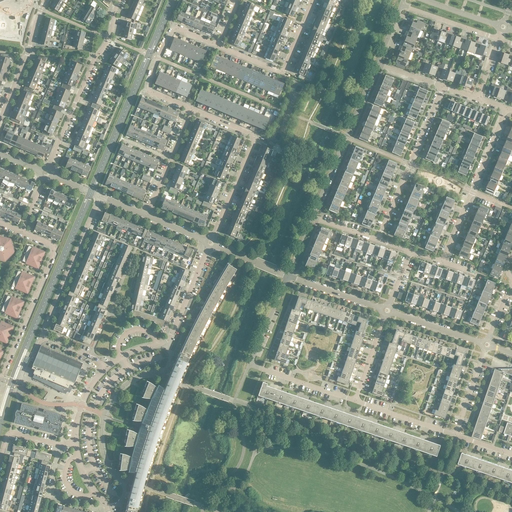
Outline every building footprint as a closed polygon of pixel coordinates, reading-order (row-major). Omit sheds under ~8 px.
[(334,6),(322,1),(321,4),(323,5),(322,8),(331,12),(334,6)] [(61,7),(54,2),(51,7),(58,12),(61,7)] [(141,5),(133,2),(131,7),(139,10),(141,5)] [(247,2),(245,6),(244,8),(254,12),(256,7),(247,2)] [(296,6),(288,3),(286,8),(294,11),(296,6)] [(90,5),(87,10),(95,15),(97,10),(94,8),(90,5)] [(139,10),(131,7),(129,12),(137,15),(139,10)] [(254,12),(244,8),(242,13),(252,17),(254,12)] [(294,11),(286,8),(284,13),(292,16),(294,11)] [(331,12),(322,8),(320,11),(318,10),(317,13),(329,18),(331,12)] [(95,15),(87,10),(84,15),(92,19),(95,15)] [(186,11),(185,14),(181,22),(186,24),(190,16),(191,13),(186,11)] [(137,15),(129,12),(127,17),(135,20),(137,15)] [(176,20),(181,22),(185,14),(180,12),(176,20)] [(80,21),(81,20),(89,24),(92,19),(84,15),(82,13),(78,20),(80,21)] [(252,17),(242,13),(240,18),(250,22),(252,17)] [(329,18),(317,13),(316,16),(318,17),(317,19),(326,24),(329,18)] [(195,18),(190,16),(186,24),(191,26),(195,18)] [(281,17),(278,22),(288,26),(290,21),(281,17)] [(200,20),(195,18),(191,26),(196,28),(200,20)] [(250,22),(240,18),(238,23),(248,27),(250,22)] [(412,22),(410,26),(420,31),(423,23),(411,18),(410,21),(412,22)] [(326,24),(317,19),(315,22),(313,21),(312,24),(314,25),(324,29),(326,24)] [(205,22),(200,20),(196,28),(201,30),(205,22)] [(210,24),(205,22),(201,30),(206,32),(210,24)] [(211,22),(210,24),(206,32),(211,34),(216,24),(211,22)] [(288,26),(278,22),(276,27),(286,31),(288,26)] [(248,27),(238,23),(236,28),(246,32),(248,27)] [(314,25),(312,24),(310,30),(312,31),(322,35),(324,29),(314,25)] [(420,31),(410,26),(408,31),(406,30),(405,33),(417,38),(420,31)] [(286,31),(276,27),(274,32),(284,36),(286,31)] [(430,38),(437,41),(441,31),(436,30),(437,28),(434,27),(430,38)] [(246,32),(236,28),(234,33),(244,37),(246,32)] [(312,31),(310,30),(308,33),(311,34),(309,37),(319,41),(322,35),(312,31)] [(445,33),(441,31),(437,41),(445,44),(449,32),(446,31),(445,33)] [(284,36),(274,32),(272,37),(282,41),(284,36)] [(452,33),(449,32),(445,44),(452,46),(455,36),(451,35),(452,33)] [(244,37),(234,33),(232,38),(242,42),(244,37)] [(417,38),(405,33),(404,36),(406,37),(404,41),(414,45),(417,38)] [(460,38),(455,36),(452,46),(459,49),(464,37),(461,36),(460,38)] [(180,40),(174,37),(169,49),(174,52),(180,40)] [(282,41),(272,37),(270,42),(280,46),(282,41)] [(319,41),(309,37),(308,40),(306,39),(305,42),(317,47),(319,41)] [(466,38),(464,37),(459,49),(467,51),(470,41),(466,40),(466,38)] [(242,42),(232,38),(230,43),(239,47),(242,42)] [(185,42),(180,40),(174,52),(180,54),(185,42)] [(73,47),(81,49),(83,43),(74,41),(71,41),(70,44),(71,46),(73,47)] [(414,45),(404,41),(402,45),(400,44),(399,47),(411,52),(414,45)] [(475,43),(470,41),(467,51),(474,54),(478,42),(475,41),(475,43)] [(190,44),(185,42),(180,54),(185,56),(190,44)] [(280,46),(270,42),(268,47),(278,51),(280,46)] [(317,47),(305,42),(303,45),(306,46),(304,49),(314,53),(317,47)] [(481,43),(478,42),(474,54),(482,56),(483,53),(486,54),(488,49),(485,48),(485,46),(481,45),(481,43)] [(195,46),(190,44),(185,56),(190,58),(195,46)] [(201,49),(195,46),(190,58),(196,61),(201,49)] [(278,51),(268,47),(266,52),(276,56),(278,51)] [(411,52),(399,47),(398,50),(400,51),(398,55),(408,59),(411,52)] [(118,48),(115,53),(122,58),(125,53),(118,48)] [(206,51),(201,49),(196,61),(201,63),(206,51)] [(314,53),(304,49),(303,51),(301,51),(300,53),(312,58),(314,53)] [(276,56),(266,52),(264,57),(273,61),(276,56)] [(122,58),(115,53),(112,57),(119,62),(122,58)] [(312,58),(300,53),(299,56),(301,57),(299,60),(309,64),(312,58)] [(501,63),(509,65),(511,56),(511,53),(510,53),(509,55),(505,53),(504,54),(501,53),(499,59),(502,60),(501,63)] [(10,55),(1,54),(0,57),(0,62),(8,65),(10,59),(7,58),(8,55),(10,55)] [(210,67),(215,69),(220,57),(215,55),(210,67)] [(396,63),(395,66),(404,69),(408,59),(398,55),(396,60),(394,59),(393,62),(396,63)] [(47,57),(39,57),(38,60),(36,59),(33,64),(43,68),(47,57)] [(119,62),(112,57),(109,62),(116,67),(119,62)] [(226,59),(220,57),(215,69),(221,71),(226,59)] [(82,60),(73,59),(70,67),(79,71),(81,65),(79,64),(81,60),(82,60)] [(231,61),(226,59),(221,71),(226,73),(231,61)] [(309,64),(299,60),(298,63),(296,62),(295,65),(307,70),(309,64)] [(422,72),(428,74),(431,65),(425,63),(426,61),(423,60),(421,65),(424,66),(422,72)] [(236,64),(231,61),(226,73),(231,76),(236,64)] [(8,65),(0,62),(0,68),(6,70),(8,65)] [(43,68),(33,64),(31,69),(40,73),(43,68)] [(107,64),(105,70),(114,74),(116,68),(107,64)] [(241,66),(236,64),(231,76),(236,78),(241,66)] [(307,70),(295,65),(294,68),(296,69),(295,72),(304,76),(307,70)] [(437,67),(431,65),(428,74),(434,76),(436,71),(439,72),(441,66),(438,65),(437,67)] [(247,68),(241,66),(236,78),(242,80),(247,68)] [(441,66),(439,72),(442,73),(440,78),(446,80),(449,71),(443,69),(444,67),(441,66)] [(79,71),(70,67),(67,72),(77,76),(79,71)] [(252,70),(247,68),(242,80),(247,82),(252,70)] [(40,73),(31,69),(29,74),(38,78),(40,73)] [(114,74),(105,70),(102,75),(112,79),(114,74)] [(257,73),(252,70),(247,82),(252,85),(257,73)] [(459,70),(459,72),(457,78),(459,79),(458,84),(464,86),(467,77),(464,76),(465,72),(459,70)] [(455,73),(449,71),(446,80),(452,82),(454,77),(457,78),(459,72),(456,71),(455,73)] [(77,76),(67,72),(65,77),(74,81),(77,76)] [(154,84),(160,86),(165,74),(160,72),(154,84)] [(263,75),(257,73),(252,85),(257,87),(263,75)] [(38,78),(29,74),(27,80),(36,84),(38,78)] [(170,76),(165,74),(160,86),(165,88),(170,76)] [(112,79),(102,75),(100,80),(110,84),(112,79)] [(268,77),(263,75),(257,87),(263,89),(268,77)] [(385,75),(383,81),(391,84),(393,79),(385,75)] [(176,79),(170,76),(165,88),(170,91),(176,79)] [(74,81),(65,77),(62,85),(69,88),(70,85),(72,87),(74,81)] [(273,79),(268,77),(263,89),(268,91),(273,79)] [(473,79),(467,77),(464,86),(470,88),(472,83),(475,84),(477,78),(474,77),(473,79)] [(181,81),(176,79),(170,91),(176,93),(181,81)] [(278,81),(273,79),(268,91),(273,93),(278,81)] [(36,84),(27,80),(24,85),(27,86),(26,89),(33,92),(36,84)] [(110,84),(100,80),(98,86),(107,90),(110,84)] [(186,83),(181,81),(176,93),(181,95),(186,83)] [(284,84),(278,81),(273,93),(279,96),(280,93),(281,93),(281,91),(281,90),(284,84)] [(391,84),(383,81),(380,87),(389,90),(391,84)] [(192,85),(186,83),(181,95),(186,97),(192,85)] [(491,95),(497,97),(500,89),(501,86),(492,83),(490,89),(493,90),(491,95)] [(69,88),(62,85),(59,93),(68,97),(70,92),(67,90),(69,88)] [(418,91),(417,93),(425,97),(427,91),(423,89),(423,87),(417,85),(415,90),(418,91)] [(107,90),(98,86),(96,91),(105,95),(107,90)] [(389,90),(380,87),(378,92),(386,96),(389,90)] [(506,91),(500,89),(497,97),(503,100),(505,94),(508,95),(510,89),(508,89),(507,88),(506,91)] [(33,92),(26,89),(25,91),(22,90),(20,96),(29,100),(33,92)] [(195,101),(201,103),(206,91),(200,89),(195,101)] [(105,95),(96,91),(94,96),(103,100),(105,95)] [(211,94),(206,91),(201,103),(206,106),(211,94)] [(389,97),(386,96),(378,92),(376,98),(384,101),(386,102),(389,97)] [(411,97),(414,99),(422,102),(425,97),(417,93),(414,92),(411,97)] [(68,97),(59,93),(56,98),(65,102),(68,97)] [(216,96),(211,94),(206,106),(211,108),(216,96)] [(29,100),(20,96),(18,101),(27,105),(29,100)] [(103,100),(94,96),(91,102),(95,103),(94,106),(100,108),(103,100)] [(222,98),(216,96),(211,108),(217,110),(222,98)] [(143,98),(142,97),(138,107),(143,109),(147,99),(143,97),(143,98)] [(65,102),(56,98),(53,106),(60,109),(61,107),(63,108),(65,102)] [(227,100),(222,98),(217,110),(222,112),(227,100)] [(384,101),(376,98),(373,103),(382,107),(384,101)] [(152,101),(147,99),(143,109),(148,111),(152,101)] [(422,102),(414,99),(412,104),(420,108),(422,102)] [(232,103),(227,100),(222,112),(227,114),(232,103)] [(30,106),(27,105),(18,101),(16,106),(27,111),(30,106)] [(158,103),(152,101),(148,111),(153,113),(158,103)] [(447,109),(452,111),(456,103),(450,101),(449,103),(447,109)] [(163,106),(158,103),(153,113),(159,115),(163,106)] [(237,105),(232,103),(227,114),(232,117),(237,105)] [(461,105),(456,103),(452,111),(458,114),(461,105)] [(420,108),(412,104),(410,110),(418,113),(420,108)] [(243,107),(237,105),(232,117),(238,119),(243,107)] [(373,105),(370,111),(378,114),(381,108),(373,105)] [(467,108),(461,105),(458,114),(463,116),(467,108)] [(27,111),(16,106),(13,112),(22,115),(25,117),(27,111)] [(60,109),(53,106),(50,114),(59,118),(61,113),(58,112),(60,109)] [(100,108),(94,106),(93,108),(89,107),(87,112),(96,116),(100,108)] [(168,108),(163,106),(159,115),(164,118),(168,108)] [(248,109),(243,107),(238,119),(243,121),(248,109)] [(172,110),(168,108),(164,118),(169,120),(173,111),(172,110)] [(473,110),(467,108),(463,116),(469,118),(473,110)] [(253,111),(248,109),(243,121),(248,123),(253,111)] [(405,115),(407,116),(415,119),(418,113),(410,110),(407,109),(405,115)] [(478,112),(473,110),(469,118),(475,121),(478,112)] [(179,113),(173,111),(169,120),(175,122),(179,113)] [(258,114),(253,111),(248,123),(253,126),(258,114)] [(378,114),(370,111),(368,116),(376,120),(378,114)] [(22,115),(13,112),(11,117),(14,118),(13,121),(11,120),(19,124),(22,115)] [(96,116),(87,112),(85,117),(94,121),(96,116)] [(484,115),(478,112),(475,121),(473,123),(478,125),(479,123),(480,123),(484,115)] [(59,118),(50,114),(47,120),(57,124),(59,118)] [(264,116),(258,114),(253,126),(259,128),(264,116)] [(489,117),(484,115),(480,123),(486,125),(489,117)] [(269,118),(264,116),(259,128),(264,130),(267,124),(269,121),(268,121),(269,118)] [(376,120),(368,116),(366,122),(374,125),(376,120)] [(94,121),(85,117),(82,123),(92,127),(94,121)] [(400,123),(403,125),(411,128),(414,122),(403,118),(400,123)] [(452,124),(441,119),(439,125),(450,130),(452,124)] [(57,124),(47,120),(45,125),(54,129),(57,124)] [(197,121),(195,124),(195,126),(204,130),(206,125),(197,121)] [(374,125),(366,122),(363,127),(371,131),(374,125)] [(92,127),(82,123),(80,128),(90,132),(92,127)] [(54,129),(45,125),(42,133),(50,137),(50,136),(48,136),(49,133),(52,134),(54,129)] [(130,125),(126,134),(131,137),(135,127),(130,125)] [(411,128),(403,125),(401,130),(409,134),(411,128)] [(450,130),(439,125),(437,131),(445,134),(448,135),(450,130)] [(204,130),(195,126),(192,131),(202,135),(204,130)] [(140,130),(135,127),(131,137),(136,139),(140,130)] [(371,131),(363,127),(361,133),(369,136),(371,131)] [(90,132),(80,128),(78,133),(87,137),(90,132)] [(3,141),(9,144),(13,135),(7,132),(8,130),(5,129),(3,135),(3,136),(3,134),(6,135),(3,141)] [(146,132),(140,130),(136,139),(142,141),(146,132)] [(409,134),(401,130),(399,136),(407,139),(409,134)] [(202,135),(192,131),(190,136),(200,140),(202,135)] [(445,134),(437,131),(434,136),(443,140),(445,134)] [(151,134),(146,132),(142,141),(147,143),(151,134)] [(87,137),(78,133),(76,138),(85,142),(87,137)] [(369,136),(361,133),(358,139),(367,142),(369,136)] [(482,137),(474,133),(471,139),(480,142),(482,137)] [(156,136),(151,134),(147,143),(152,146),(156,136)] [(18,137),(13,135),(9,144),(15,146),(18,137)] [(231,135),(229,140),(238,144),(241,139),(231,135)] [(161,138),(156,136),(152,146),(157,148),(161,138)] [(200,140),(190,136),(188,141),(198,145),(200,140)] [(407,139),(399,136),(396,141),(404,145),(407,139)] [(443,140),(434,136),(432,142),(440,145),(443,140)] [(24,139),(18,137),(15,146),(20,148),(24,139)] [(88,144),(85,142),(76,138),(74,144),(77,145),(76,148),(79,149),(82,150),(82,149),(85,150),(88,144)] [(167,141),(161,138),(157,148),(163,150),(167,141)] [(29,142),(24,139),(20,148),(26,151),(29,142)] [(480,142),(471,139),(469,144),(477,148),(480,142)] [(238,144),(229,140),(226,145),(236,149),(238,144)] [(198,145),(188,141),(186,146),(196,150),(198,145)] [(404,145),(396,141),(394,147),(402,150),(404,145)] [(35,144),(29,142),(26,151),(31,153),(35,144)] [(440,145),(432,142),(430,147),(438,151),(440,145)] [(41,146),(35,144),(31,153),(37,155),(41,146)] [(477,148),(469,144),(467,150),(475,153),(477,148)] [(127,147),(121,145),(118,154),(123,156),(127,147)] [(236,149),(226,145),(224,150),(234,154),(236,149)] [(46,149),(41,146),(37,155),(42,158),(45,152),(47,153),(47,154),(50,147),(47,146),(46,149)] [(196,150),(186,146),(184,151),(194,155),(196,150)] [(260,148),(259,151),(271,156),(273,150),(263,146),(262,149),(260,148)] [(366,150),(355,146),(355,147),(354,147),(354,148),(353,148),(353,149),(354,150),(353,153),(362,156),(363,152),(365,153),(365,151),(366,151),(366,150)] [(132,149),(127,147),(123,156),(128,158),(132,149)] [(402,150),(394,147),(391,153),(400,156),(402,150)] [(438,151),(430,147),(427,153),(436,156),(438,151)] [(511,150),(504,147),(502,152),(510,155),(511,150)] [(137,151),(132,149),(128,158),(133,161),(137,151)] [(462,154),(464,155),(473,159),(475,153),(467,150),(464,149),(462,154)] [(234,154),(224,150),(222,155),(232,159),(234,154)] [(143,154),(137,151),(133,161),(139,163),(143,154)] [(194,155),(184,151),(182,156),(192,160),(194,155)] [(271,156),(259,151),(257,154),(260,155),(258,158),(268,162),(271,156)] [(510,155),(502,152),(500,157),(508,160),(510,155)] [(363,157),(362,156),(353,153),(351,155),(350,156),(350,157),(350,158),(350,159),(358,162),(359,160),(361,161),(362,161),(363,157)] [(436,156),(427,153),(425,159),(435,163),(436,163),(436,162),(438,159),(438,158),(436,156)] [(148,156),(143,154),(139,163),(144,165),(148,156)] [(232,159),(222,155),(220,160),(230,164),(232,159)] [(473,159),(464,155),(462,161),(470,164),(473,159)] [(153,158),(148,156),(144,165),(149,167),(153,158)] [(192,160),(182,156),(180,161),(189,165),(192,160)] [(508,160),(500,157),(498,162),(506,165),(508,160)] [(65,167),(70,170),(74,160),(69,158),(65,167)] [(159,160),(153,158),(149,167),(155,170),(159,160)] [(268,162),(258,158),(257,161),(255,160),(254,163),(266,168),(268,162)] [(358,162),(350,159),(350,160),(349,160),(348,160),(348,161),(348,162),(348,163),(347,165),(356,169),(358,162)] [(80,163),(74,160),(70,170),(72,170),(72,171),(76,172),(80,163)] [(230,164),(220,160),(218,165),(228,169),(230,164)] [(384,165),(384,166),(397,171),(398,169),(395,167),(397,163),(388,160),(387,163),(387,162),(386,163),(385,164),(384,165)] [(470,164),(462,161),(460,166),(468,170),(470,164)] [(506,165),(498,162),(495,167),(504,170),(506,165)] [(85,165),(80,163),(76,172),(79,174),(80,174),(81,174),(85,165)] [(266,168),(254,163),(252,166),(255,167),(253,169),(263,174),(266,168)] [(178,164),(176,170),(185,174),(188,168),(178,164)] [(90,167),(85,165),(81,174),(86,176),(90,167)] [(228,169),(218,165),(216,170),(226,174),(228,169)] [(356,169),(347,165),(346,168),(345,168),(345,169),(344,169),(344,170),(345,171),(344,172),(353,175),(356,169)] [(397,171),(384,166),(383,167),(383,169),(383,170),(384,170),(383,173),(391,176),(393,173),(396,174),(397,171)] [(468,170),(460,166),(457,172),(465,176),(468,170)] [(504,170),(495,167),(493,172),(501,175),(504,170)] [(263,174),(253,169),(252,172),(250,171),(249,174),(261,179),(263,174)] [(185,174),(176,170),(174,175),(183,179),(185,174)] [(226,174),(216,170),(214,175),(224,179),(226,174)] [(12,173),(7,171),(3,179),(4,179),(8,182),(8,183),(12,173)] [(353,175),(344,172),(343,173),(342,174),(342,175),(343,176),(342,178),(350,182),(353,175)] [(501,175),(493,172),(491,177),(499,180),(501,175)] [(18,176),(12,173),(8,183),(14,183),(14,184),(18,176)] [(391,176),(383,173),(382,175),(381,175),(380,176),(379,177),(379,178),(378,178),(391,184),(393,181),(390,180),(391,176)] [(261,179),(249,174),(247,177),(250,178),(248,181),(258,185),(261,179)] [(114,177),(109,175),(105,184),(106,185),(110,187),(114,177)] [(183,179),(174,175),(172,180),(181,184),(183,179)] [(23,178),(18,176),(14,184),(15,184),(19,187),(23,178)] [(119,179),(114,177),(110,187),(115,189),(119,179)] [(499,180),(491,177),(489,182),(497,185),(499,180)] [(29,180),(23,178),(19,187),(25,188),(29,180)] [(350,182),(342,178),(341,181),(340,181),(339,181),(339,182),(339,183),(339,184),(347,188),(350,182)] [(391,184),(378,178),(378,179),(378,180),(378,181),(378,183),(379,183),(377,186),(386,189),(387,185),(390,187),(391,184)] [(125,182),(119,179),(115,189),(121,191),(125,182)] [(213,179),(210,184),(220,188),(222,183),(213,179)] [(34,183),(29,180),(25,188),(26,189),(30,192),(31,191),(34,183)] [(181,184),(172,180),(169,186),(173,187),(172,190),(175,191),(178,192),(181,184)] [(258,185),(248,181),(247,184),(245,183),(244,186),(246,187),(256,191),(258,185)] [(130,184),(125,182),(121,191),(126,194),(130,184)] [(497,185),(489,182),(487,187),(495,190),(497,185)] [(135,186),(130,184),(126,194),(131,196),(135,186)] [(220,188),(210,184),(208,189),(218,193),(220,188)] [(347,188),(339,184),(339,185),(338,185),(337,186),(337,187),(337,188),(336,191),(345,194),(347,188)] [(413,188),(411,186),(409,189),(422,194),(423,193),(423,191),(423,190),(422,190),(423,187),(415,184),(413,188)] [(140,188),(135,186),(131,196),(135,197),(136,198),(140,188)] [(386,189),(377,186),(376,188),(375,189),(374,190),(373,191),(386,197),(387,194),(384,193),(386,189)] [(246,187),(244,193),(253,197),(256,191),(246,187)] [(495,190),(487,187),(485,192),(493,195),(495,190)] [(146,190),(140,188),(136,198),(142,200),(146,190)] [(218,193),(208,189),(206,195),(215,199),(218,193)] [(422,194),(409,189),(408,192),(411,193),(410,197),(418,200),(419,198),(420,198),(421,197),(421,196),(422,195),(422,194)] [(53,200),(57,192),(51,190),(48,198),(47,199),(53,200)] [(345,194),(336,191),(335,193),(334,194),(334,195),(334,196),(334,197),(342,201),(345,194)] [(386,197),(373,191),(373,192),(373,193),(372,194),(373,196),(372,198),(380,202),(382,198),(385,199),(386,197)] [(62,195),(57,192),(53,200),(54,201),(58,204),(62,195)] [(242,196),(241,199),(251,203),(253,197),(244,193),(241,192),(240,195),(242,196)] [(68,197),(62,195),(58,204),(59,204),(64,205),(68,197)] [(215,199),(206,195),(203,203),(206,204),(209,205),(210,203),(213,204),(215,199)] [(73,199),(68,197),(64,205),(65,205),(69,208),(70,207),(73,199)] [(342,201),(334,197),(333,198),(332,199),(332,200),(332,201),(331,204),(339,207),(342,201)] [(418,200),(410,197),(408,200),(405,199),(404,202),(417,207),(417,205),(418,204),(418,203),(417,203),(418,200)] [(442,202),(442,203),(455,208),(456,205),(453,204),(454,200),(446,197),(445,199),(444,199),(443,200),(442,201),(442,202)] [(161,208),(166,210),(170,201),(165,198),(161,208)] [(380,202),(372,198),(371,201),(370,201),(369,201),(369,202),(368,204),(381,209),(382,207),(379,206),(380,202)] [(251,203),(241,199),(240,201),(238,201),(236,203),(248,209),(251,203)] [(175,203),(170,201),(166,210),(168,211),(167,211),(171,213),(175,203)] [(417,207),(404,202),(403,204),(406,206),(404,209),(413,213),(414,210),(414,211),(415,210),(416,209),(417,208),(417,207)] [(181,205),(175,203),(171,213),(177,215),(181,205)] [(248,209),(236,203),(235,206),(237,207),(236,210),(246,214),(248,209)] [(455,208),(442,203),(441,203),(441,204),(441,206),(441,207),(442,207),(441,210),(449,213),(450,209),(453,211),(455,208)] [(339,207),(331,204),(330,206),(329,206),(328,207),(328,208),(329,209),(328,210),(337,214),(339,207)] [(381,209),(368,204),(367,204),(368,205),(367,206),(367,207),(367,208),(368,209),(367,211),(375,215),(377,211),(379,212),(381,209)] [(186,207),(181,205),(177,215),(182,217),(186,207)] [(479,205),(477,210),(485,214),(487,208),(479,205)] [(191,210),(186,207),(182,217),(187,219),(191,210)] [(11,211),(6,209),(3,216),(5,217),(4,218),(5,219),(7,220),(11,211)] [(413,213),(404,209),(403,213),(400,212),(399,215),(412,220),(412,219),(412,218),(412,217),(412,216),(411,215),(413,213)] [(196,212),(191,210),(187,219),(192,222),(196,212)] [(246,214),(236,210),(235,213),(233,212),(232,215),(243,220),(246,214)] [(449,213),(441,210),(440,212),(439,212),(438,213),(437,214),(437,215),(436,215),(449,221),(450,218),(447,217),(449,213)] [(485,214),(477,210),(475,215),(483,218),(485,214)] [(16,213),(11,211),(7,220),(10,221),(11,221),(11,220),(13,220),(16,213)] [(375,215),(367,211),(366,214),(365,213),(364,214),(363,215),(363,216),(362,217),(375,222),(376,220),(373,218),(375,215)] [(105,212),(104,213),(102,220),(103,220),(102,222),(106,224),(107,223),(107,222),(110,215),(105,212)] [(202,214),(196,212),(192,222),(196,223),(198,223),(202,214)] [(21,215),(16,213),(13,220),(15,221),(14,222),(15,223),(17,224),(21,215)] [(207,216),(202,214),(198,223),(203,226),(207,216)] [(115,217),(110,215),(107,222),(107,223),(112,224),(115,217)] [(243,220),(232,215),(230,218),(232,219),(231,222),(241,226),(243,220)] [(412,220),(399,215),(397,217),(400,218),(399,222),(407,226),(408,223),(409,223),(410,223),(411,222),(411,220),(412,220)] [(449,221),(436,215),(436,216),(436,217),(436,218),(436,220),(435,222),(443,226),(445,222),(448,223),(449,221)] [(483,218),(475,215),(473,220),(481,223),(483,218)] [(120,219),(115,217),(112,224),(117,227),(120,219)] [(375,222),(362,217),(362,218),(362,220),(362,221),(361,224),(369,228),(371,224),(374,225),(375,222)] [(125,221),(120,219),(117,227),(116,229),(120,231),(122,229),(125,221)] [(481,223),(473,220),(471,225),(479,228),(481,223)] [(130,223),(125,221),(122,229),(127,231),(130,223)] [(38,231),(39,232),(43,224),(38,222),(34,231),(36,232),(37,232),(38,231)] [(241,226),(231,222),(230,225),(228,224),(227,227),(239,232),(241,226)] [(407,226),(399,222),(397,226),(394,225),(393,227),(406,233),(406,232),(407,231),(407,230),(407,228),(406,228),(407,226)] [(443,226),(435,222),(434,225),(433,226),(432,227),(431,228),(444,234),(445,231),(442,230),(443,226)] [(135,225),(130,223),(127,231),(132,233),(135,225)] [(48,226),(43,224),(39,232),(41,232),(41,233),(41,234),(44,236),(48,226)] [(49,224),(48,226),(44,236),(46,237),(47,236),(48,235),(49,236),(53,228),(52,228),(53,226),(49,224)] [(140,227),(135,225),(132,233),(137,235),(140,227)] [(479,228),(471,225),(469,230),(477,233),(479,228)] [(146,230),(140,227),(137,235),(143,238),(149,240),(152,233),(146,230)] [(239,232),(227,227),(225,230),(228,231),(226,234),(236,238),(239,232)] [(319,231),(318,234),(326,237),(329,231),(321,227),(321,228),(320,229),(319,229),(319,230),(319,231)] [(406,233),(393,227),(392,230),(395,231),(393,235),(402,239),(403,236),(404,235),(405,234),(406,233)] [(58,230),(53,228),(49,236),(51,237),(51,238),(51,239),(54,240),(58,230)] [(444,234),(431,228),(431,229),(430,230),(430,231),(430,232),(431,233),(430,235),(438,239),(440,235),(443,236),(444,234)] [(63,232),(58,230),(54,240),(56,241),(57,240),(58,239),(59,240),(63,232)] [(477,233),(469,230),(467,235),(475,238),(477,233)] [(95,232),(93,235),(93,237),(100,240),(102,235),(95,232)] [(157,235),(152,233),(149,240),(148,243),(153,245),(157,235)] [(326,237),(318,234),(317,237),(316,237),(315,238),(315,239),(316,240),(315,240),(324,244),(326,237)] [(347,236),(341,234),(339,243),(344,245),(347,236)] [(162,237),(157,235),(153,245),(158,247),(162,237)] [(438,239),(430,235),(429,238),(428,237),(427,238),(426,239),(426,240),(425,241),(438,246),(440,244),(437,242),(438,239)] [(475,238),(467,235),(465,240),(473,243),(475,238)] [(0,260),(5,261),(7,258),(7,259),(14,252),(13,252),(12,248),(13,248),(10,239),(10,240),(7,239),(7,238),(0,236),(0,260)] [(353,238),(347,236),(344,245),(350,247),(353,238)] [(103,241),(100,240),(93,237),(90,242),(101,246),(103,241)] [(167,239),(162,237),(158,247),(163,249),(167,239)] [(358,240),(353,238),(350,247),(355,249),(358,240)] [(172,241),(167,239),(163,249),(168,251),(172,241)] [(511,243),(511,242),(504,239),(502,244),(510,248),(511,243)] [(324,244),(315,240),(315,241),(314,241),(314,242),(313,243),(314,244),(313,247),(321,250),(324,244)] [(363,242),(358,240),(355,249),(360,250),(363,242)] [(473,243),(465,240),(462,245),(471,248),(473,243)] [(177,243),(172,241),(168,251),(173,254),(177,243)] [(438,246),(425,241),(425,243),(425,244),(425,245),(426,245),(424,248),(433,252),(434,248),(437,249),(438,246)] [(101,246),(90,242),(88,247),(96,250),(99,251),(101,246)] [(369,244),(363,242),(360,250),(366,252),(369,244)] [(182,245),(177,243),(173,254),(178,256),(182,245)] [(498,248),(500,249),(508,253),(510,248),(502,244),(500,243),(498,248)] [(132,247),(124,244),(122,249),(129,252),(132,247)] [(374,246),(369,244),(366,252),(371,254),(374,246)] [(187,247),(182,245),(178,256),(183,258),(187,248),(187,247)] [(471,248),(462,245),(460,250),(468,253),(471,248)] [(28,246),(25,253),(33,257),(36,249),(28,246)] [(380,247),(374,246),(371,254),(377,256),(380,247)] [(96,250),(88,247),(86,252),(94,255),(96,250)] [(193,249),(187,247),(187,248),(183,258),(188,260),(189,257),(190,257),(193,249)] [(321,250),(313,247),(312,249),(311,250),(310,250),(310,251),(310,252),(310,253),(318,257),(321,250)] [(385,249),(380,247),(377,256),(382,258),(385,249)] [(44,252),(36,249),(33,257),(41,260),(44,252)] [(129,252),(122,249),(120,254),(127,257),(129,252)] [(390,251),(385,249),(382,258),(388,260),(390,251)] [(508,253),(500,249),(498,254),(506,258),(508,253)] [(468,253),(460,250),(458,255),(466,258),(468,253)] [(396,253),(390,251),(388,260),(393,262),(396,253)] [(94,255),(86,252),(84,257),(92,260),(94,255)] [(33,257),(25,253),(22,261),(30,265),(33,257)] [(115,258),(117,259),(125,262),(127,257),(120,254),(117,253),(115,258)] [(146,253),(145,257),(142,256),(141,262),(149,264),(152,264),(153,259),(150,258),(151,255),(146,253)] [(318,257),(310,253),(310,254),(309,254),(308,255),(308,256),(309,257),(307,259),(316,263),(318,257)] [(506,258),(498,254),(496,259),(504,263),(506,258)] [(41,260),(33,257),(30,265),(37,268),(41,260)] [(92,260),(84,257),(82,262),(90,265),(92,260)] [(125,262),(117,259),(115,264),(123,267),(125,262)] [(316,263),(307,259),(306,262),(305,263),(305,264),(305,265),(305,266),(313,270),(316,263)] [(504,263),(496,259),(494,264),(502,268),(504,263)] [(418,270),(423,272),(426,263),(420,261),(418,270)] [(90,265),(82,262),(80,267),(88,270),(90,265)] [(227,263),(227,264),(222,272),(217,281),(215,279),(212,283),(214,284),(212,289),(207,297),(203,306),(200,310),(198,309),(196,313),(198,314),(194,323),(191,327),(187,336),(185,340),(183,340),(181,344),(183,344),(181,349),(177,358),(173,367),(170,374),(166,374),(169,376),(168,378),(167,380),(164,389),(158,385),(157,388),(156,387),(155,386),(154,385),(152,384),(151,383),(149,382),(148,382),(146,381),(148,382),(146,387),(144,387),(143,391),(145,392),(142,397),(141,397),(142,398),(144,398),(145,398),(146,399),(148,399),(149,399),(151,399),(152,398),(149,404),(148,407),(147,410),(147,409),(146,409),(146,408),(145,408),(144,407),(142,406),(141,406),(139,405),(137,404),(136,403),(136,404),(137,404),(138,405),(137,410),(134,409),(133,414),(135,415),(133,420),(132,420),(133,420),(135,421),(136,421),(138,421),(139,421),(140,421),(142,420),(143,420),(142,423),(141,426),(140,429),(138,434),(138,433),(137,433),(137,432),(135,431),(133,431),(132,430),(130,429),(128,429),(127,428),(127,429),(128,429),(129,429),(128,435),(126,434),(125,439),(127,439),(126,445),(124,445),(126,445),(127,446),(129,446),(130,446),(131,445),(133,445),(134,445),(135,444),(134,448),(133,451),(132,455),(132,458),(131,457),(130,456),(129,456),(128,455),(126,455),(125,454),(123,454),(122,453),(120,453),(121,454),(122,454),(121,459),(119,459),(119,464),(121,464),(120,470),(119,470),(120,470),(122,470),(123,470),(124,470),(126,470),(127,469),(129,469),(129,471),(135,472),(133,481),(132,483),(132,484),(132,485),(131,485),(128,485),(131,488),(129,495),(127,504),(126,509),(124,511),(136,511),(138,507),(139,502),(141,503),(143,494),(141,493),(142,489),(144,489),(142,488),(143,487),(143,486),(145,479),(146,475),(149,466),(150,461),(152,456),(153,452),(156,443),(158,438),(159,434),(162,425),(164,420),(167,411),(169,407),(172,398),(176,389),(178,383),(179,380),(182,381),(180,380),(181,376),(183,376),(187,368),(185,367),(189,358),(191,354),(193,349),(197,341),(202,332),(206,324),(210,315),(213,311),(217,302),(222,294),(224,290),(227,286),(231,278),(236,269),(230,265),(230,264),(230,263),(229,263),(228,263),(227,263)] [(330,263),(329,265),(328,265),(325,274),(329,275),(329,277),(331,277),(334,267),(334,265),(330,263)] [(431,265),(426,263),(423,272),(422,274),(428,276),(431,265)] [(123,267),(115,264),(113,269),(121,272),(123,267)] [(502,268),(494,264),(492,269),(500,273),(502,268)] [(437,267),(431,265),(428,276),(433,278),(434,276),(434,275),(437,267)] [(88,270),(80,267),(78,272),(86,275),(88,270)] [(339,269),(334,267),(331,277),(333,278),(333,276),(337,278),(339,269)] [(442,269),(437,267),(434,275),(434,276),(439,277),(442,269)] [(111,268),(108,273),(119,277),(121,272),(113,269),(111,268)] [(181,268),(179,273),(186,276),(189,271),(181,268)] [(345,271),(339,269),(337,278),(340,279),(339,280),(341,281),(345,271)] [(448,271),(442,269),(439,277),(445,279),(448,271)] [(500,273),(492,269),(490,274),(498,278),(500,273)] [(18,271),(15,278),(22,282),(26,274),(18,271)] [(350,273),(345,271),(341,281),(343,282),(344,280),(347,281),(350,273)] [(453,273),(448,271),(445,279),(450,281),(453,273)] [(86,275),(78,272),(76,277),(83,280),(86,275)] [(119,277),(108,273),(106,278),(117,282),(119,277)] [(186,276),(179,273),(176,278),(184,281),(186,276)] [(356,275),(350,273),(347,281),(351,283),(350,284),(352,285),(356,275)] [(459,274),(453,273),(450,281),(456,283),(459,274)] [(33,277),(26,274),(22,282),(30,285),(33,277)] [(464,276),(459,274),(456,283),(461,285),(464,276)] [(361,277),(356,275),(352,285),(354,286),(355,284),(358,285),(361,277)] [(368,275),(367,278),(363,289),(365,289),(366,288),(369,289),(372,280),(373,277),(368,275)] [(469,278),(464,276),(461,285),(466,287),(469,278)] [(83,280),(76,277),(74,282),(81,285),(83,280)] [(367,278),(361,277),(358,285),(362,286),(361,288),(363,289),(367,278)] [(22,282),(15,278),(11,286),(19,289),(22,282)] [(117,282),(106,278),(104,283),(115,287),(117,282)] [(184,281),(176,278),(174,283),(182,286),(184,281)] [(475,280),(469,278),(466,287),(472,289),(475,280)] [(377,282),(372,280),(369,289),(372,290),(372,292),(374,292),(377,282)] [(487,280),(485,285),(493,289),(495,283),(487,280)] [(30,285),(22,282),(19,289),(27,293),(30,285)] [(84,286),(81,285),(74,282),(71,287),(82,291),(84,286)] [(383,284),(377,282),(374,292),(376,293),(376,291),(380,292),(383,284)] [(115,287),(104,283),(102,288),(113,292),(115,287)] [(182,286),(174,283),(172,288),(180,291),(182,286)] [(493,289),(485,285),(482,290),(491,294),(493,289)] [(82,291),(71,287),(69,293),(68,294),(76,297),(77,296),(77,295),(80,296),(82,291)] [(113,292),(102,288),(100,293),(103,294),(110,297),(113,292)] [(180,291),(172,288),(170,293),(178,296),(180,291)] [(491,294),(482,290),(480,296),(489,299),(491,294)] [(414,291),(413,294),(410,304),(412,305),(412,303),(415,305),(418,296),(419,293),(414,291)] [(408,304),(410,304),(413,294),(407,292),(404,301),(408,302),(408,304)] [(178,296),(170,293),(168,298),(176,301),(178,296)] [(76,297),(68,294),(66,299),(74,303),(76,297)] [(110,297),(103,294),(101,299),(108,302),(110,297)] [(7,295),(4,303),(12,306),(15,299),(7,295)] [(424,298),(418,296),(415,305),(419,306),(418,307),(420,308),(424,298)] [(489,299),(480,296),(478,301),(486,304),(489,299)] [(176,301),(168,298),(166,303),(174,306),(176,301)] [(429,300),(424,298),(420,308),(422,309),(423,307),(426,308),(429,300)] [(23,302),(15,299),(12,306),(20,310),(23,302)] [(74,303),(66,299),(64,304),(72,308),(74,303)] [(108,302),(101,299),(98,305),(98,306),(105,310),(106,308),(108,302)] [(435,302),(429,300),(426,308),(430,309),(429,311),(431,312),(435,302)] [(486,304),(478,301),(476,306),(484,310),(486,304)] [(440,304),(435,302),(431,312),(433,313),(434,311),(437,312),(440,304)] [(12,306),(4,303),(1,311),(9,314),(12,306)] [(174,306),(166,303),(164,308),(172,311),(174,306)] [(75,309),(72,308),(64,304),(62,309),(70,312),(73,314),(75,309)] [(446,305),(440,304),(437,312),(441,313),(440,315),(442,316),(446,305)] [(451,307),(446,305),(442,316),(444,316),(445,315),(448,316),(451,307)] [(451,307),(448,316),(451,317),(451,319),(453,319),(456,309),(457,307),(452,305),(451,307)] [(20,310),(12,306),(9,314),(16,318),(20,310)] [(105,310),(98,306),(95,312),(103,315),(105,310)] [(484,310),(476,306),(474,311),(482,315),(484,310)] [(172,311),(164,308),(162,313),(169,316),(172,311)] [(70,312),(62,309),(60,314),(68,317),(70,312)] [(462,311),(456,309),(453,319),(455,320),(455,318),(459,319),(462,311)] [(138,311),(132,310),(132,312),(133,315),(133,316),(134,316),(135,317),(136,317),(137,317),(137,318),(138,318),(139,318),(139,317),(140,317),(147,319),(149,314),(138,311)] [(482,315),(474,311),(471,317),(480,320),(482,315)] [(103,315),(95,312),(93,316),(101,320),(103,315)] [(162,313),(160,318),(159,318),(165,320),(167,322),(169,316),(162,313)] [(68,317),(60,314),(58,319),(66,322),(68,317)] [(160,318),(149,314),(147,319),(154,322),(156,324),(159,326),(161,329),(165,320),(159,318),(160,318)] [(88,320),(91,321),(99,325),(101,320),(93,316),(90,315),(88,320)] [(469,323),(469,322),(477,326),(480,320),(471,317),(469,316),(466,322),(469,323)] [(66,322),(58,319),(56,324),(57,324),(56,324),(63,327),(64,327),(66,322)] [(0,321),(0,339),(6,342),(12,327),(0,321)] [(99,325),(91,321),(89,326),(97,330),(99,325)] [(57,324),(56,324),(54,329),(61,332),(61,331),(63,332),(65,328),(64,327),(63,327),(56,324),(57,324)] [(86,325),(84,330),(95,335),(97,330),(89,326),(86,325)] [(95,335),(84,330),(82,335),(84,336),(85,336),(92,339),(93,339),(95,335)] [(84,336),(81,341),(90,345),(93,339),(92,339),(85,336),(84,336)] [(35,371),(32,378),(65,394),(67,392),(69,393),(74,383),(75,381),(83,363),(41,345),(31,369),(35,371)] [(284,358),(276,355),(274,360),(285,364),(286,359),(284,358)] [(495,369),(493,375),(502,378),(503,373),(501,372),(495,369)] [(347,385),(348,382),(349,380),(340,377),(338,376),(336,381),(347,385)] [(262,382),(258,395),(262,397),(262,396),(268,398),(267,399),(276,401),(281,402),(281,403),(289,406),(290,405),(295,407),(295,408),(303,411),(303,410),(309,412),(308,413),(317,415),(322,416),(322,417),(331,420),(331,419),(336,421),(336,422),(344,425),(344,424),(347,425),(350,426),(349,427),(358,430),(358,429),(363,431),(372,434),(372,433),(377,435),(377,436),(385,439),(385,438),(391,440),(390,441),(399,444),(399,443),(404,445),(413,448),(413,447),(418,449),(418,450),(436,456),(440,445),(411,435),(405,433),(402,432),(395,430),(392,429),(383,426),(350,415),(344,412),(326,406),(318,403),(282,391),(266,386),(267,384),(262,382)] [(382,392),(373,389),(372,393),(382,397),(384,392),(382,391),(382,392)] [(495,398),(486,395),(484,400),(493,403),(495,398)] [(493,403),(484,400),(483,406),(491,408),(493,403)] [(22,404),(21,407),(20,408),(20,407),(19,407),(19,408),(18,408),(18,409),(19,409),(19,410),(17,410),(16,411),(16,412),(15,412),(15,413),(15,414),(15,415),(15,416),(16,416),(14,423),(33,428),(34,426),(39,427),(38,430),(58,435),(59,428),(60,428),(60,427),(61,427),(61,426),(61,425),(61,424),(61,423),(61,422),(60,421),(60,420),(61,420),(61,419),(61,418),(60,418),(59,418),(59,419),(60,414),(44,409),(43,413),(37,411),(38,408),(22,404)] [(445,418),(445,416),(446,414),(437,411),(435,410),(434,414),(445,418)] [(511,428),(511,424),(507,423),(503,433),(509,435),(508,438),(510,439),(511,436),(510,436),(511,428)] [(482,434),(474,431),(472,437),(481,439),(482,434)] [(14,453),(20,454),(30,457),(31,451),(28,450),(28,449),(14,445),(12,452),(14,453)] [(51,455),(36,451),(36,452),(34,458),(42,460),(48,462),(49,462),(51,455)] [(20,454),(14,453),(13,456),(10,455),(8,461),(9,461),(18,463),(20,458),(19,458),(20,454)] [(511,469),(510,469),(462,453),(458,464),(463,465),(468,466),(468,467),(476,470),(477,469),(482,471),(481,472),(490,475),(490,474),(495,476),(504,479),(509,480),(509,481),(511,482),(511,469)] [(48,462),(42,460),(41,464),(40,464),(39,469),(48,471),(48,472),(49,472),(50,466),(47,465),(48,462)] [(35,473),(35,474),(46,477),(48,472),(48,471),(39,469),(36,468),(35,473)] [(46,477),(35,474),(34,479),(36,479),(45,482),(46,477)] [(0,497),(0,503),(7,505),(8,500),(0,497)]
